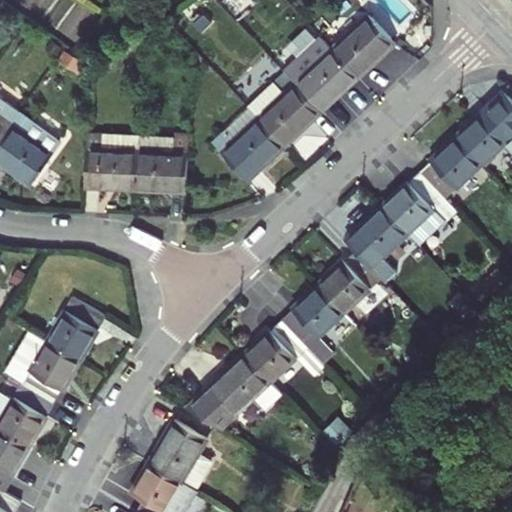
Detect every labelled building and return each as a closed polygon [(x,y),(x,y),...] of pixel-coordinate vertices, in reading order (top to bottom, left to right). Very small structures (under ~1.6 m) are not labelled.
[(396,42),(370,14),(333,49),(359,76),(396,42)] [(359,76),(333,49),(322,37),(285,72),(322,111),(359,76)] [(285,72),(280,65),(269,75),(275,81),(285,72)] [(322,111),(285,72),(275,81),(248,106),(250,108),(285,145),(322,111)] [(479,107),(454,130),(481,158),(506,135),(511,141),(511,97),(504,89),(482,109),(479,107)] [(20,112),(0,97),(0,139),(19,113),(20,112)] [(285,145),(250,108),(213,142),(248,180),(285,145)] [(58,141),(19,113),(0,139),(0,161),(31,185),(54,154),(51,152),(58,141)] [(481,158),(454,130),(417,165),(444,193),(481,158)] [(138,151),(139,136),(88,133),(85,186),(136,189),(138,151)] [(175,138),(139,136),(138,151),(175,153),(175,138)] [(187,191),(190,138),(175,138),(175,153),(138,151),(136,189),(187,191)] [(444,193),(417,165),(380,200),(407,228),(444,193)] [(354,242),(381,270),(393,259),(384,250),(407,228),(380,200),(357,222),(345,233),(354,242)] [(381,270),(354,242),(316,277),(343,305),(381,270)] [(343,305),(316,277),(281,311),(308,339),(343,305)] [(68,294),(43,336),(78,356),(102,314),(68,294)] [(308,339),(281,311),(244,346),(271,374),(297,350),(308,362),(320,352),(308,339)] [(1,372),(18,381),(52,401),(78,356),(43,336),(27,326),(25,331),(21,328),(16,337),(20,340),(1,372)] [(271,374),(244,346),(183,404),(218,424),(255,389),(267,402),(283,386),(271,374)] [(0,426),(28,443),(52,401),(18,381),(9,396),(0,390),(0,426)] [(175,419),(152,461),(184,479),(185,479),(196,486),(212,459),(199,452),(207,437),(175,419)] [(0,426),(0,483),(3,486),(28,443),(0,426)] [(144,498),(137,510),(141,511),(181,511),(196,486),(185,479),(184,479),(152,461),(133,492),(144,498)] [(400,511),(405,511),(408,506),(383,472),(371,480),(367,474),(350,511),(385,511),(388,506),(400,511)] [(0,511),(11,511),(21,496),(3,486),(0,483),(0,511)]
